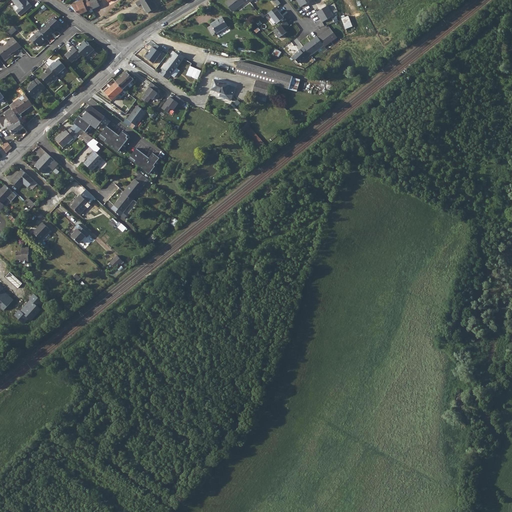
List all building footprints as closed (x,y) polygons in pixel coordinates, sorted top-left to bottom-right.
[(11,0),(19,8),(16,11),(20,16),(32,6),(29,2),(28,2),(25,0),(11,0)] [(93,9),(88,0),(82,0),(78,2),(78,1),(70,5),(71,7),(72,7),(73,9),(74,9),(76,12),(80,15),(84,13),(85,15),(93,12),(92,9),(93,9)] [(88,0),(93,9),(100,6),(98,1),(100,0),(88,0)] [(151,0),(139,0),(136,2),(138,6),(142,4),(147,13),(156,8),(151,0)] [(226,0),(223,2),(230,11),(243,2),(241,0),(226,0)] [(328,6),(317,12),(323,22),(333,16),(328,6)] [(276,8),(269,14),(277,24),(284,18),(276,8)] [(210,24),(206,27),(211,35),(215,32),(216,32),(227,26),(221,16),(210,23),(210,24)] [(343,18),(346,29),(353,27),(350,16),(343,18)] [(47,24),(40,31),(46,38),(54,31),(57,27),(58,28),(62,24),(54,18),(51,20),(47,24)] [(281,25),(274,31),(279,38),(286,32),(281,25)] [(15,27),(9,32),(11,35),(17,29),(15,27)] [(330,28),(318,37),(325,46),(337,38),(330,28)] [(40,31),(39,31),(30,39),(37,46),(43,41),(46,38),(40,31)] [(317,37),(304,47),(310,55),(323,45),(317,37)] [(1,46),(0,46),(0,52),(5,60),(10,57),(9,55),(21,47),(12,38),(6,42),(6,44),(3,46),(1,46)] [(79,45),(75,48),(83,56),(85,58),(87,56),(87,57),(95,50),(90,44),(89,45),(85,41),(82,44),(80,46),(79,45)] [(163,49),(156,44),(154,48),(152,48),(145,58),(153,63),(163,49)] [(71,49),(69,51),(66,55),(73,63),(76,60),(77,61),(83,56),(75,48),(74,46),(70,49),(71,49)] [(303,47),(293,57),(299,63),(309,55),(303,47)] [(171,55),(161,69),(162,69),(158,73),(166,79),(170,74),(173,77),(179,70),(175,68),(182,58),(172,51),(169,54),(171,55)] [(54,63),(49,67),(50,67),(57,75),(66,67),(59,59),(55,63),(54,63)] [(237,61),(233,73),(281,87),(282,86),(293,78),(237,61)] [(47,71),(45,73),(41,76),(48,84),(51,81),(52,82),(58,76),(57,75),(50,67),(46,70),(47,71)] [(193,69),(190,77),(196,79),(199,71),(193,69)] [(126,72),(115,82),(122,89),(133,79),(126,72)] [(38,78),(37,79),(44,89),(46,87),(38,78)] [(44,89),(37,79),(34,81),(29,85),(30,86),(28,88),(29,90),(31,93),(30,94),(33,97),(41,89),(42,90),(44,89)] [(213,79),(210,90),(219,93),(218,97),(230,101),(234,87),(230,85),(213,79)] [(252,92),(250,97),(265,101),(266,96),(267,96),(270,85),(255,81),(252,92)] [(122,89),(115,82),(104,92),(112,100),(123,90),(122,89)] [(158,89),(150,83),(147,86),(148,87),(144,94),(141,98),(147,103),(150,98),(152,100),(157,93),(155,92),(158,89)] [(23,92),(7,103),(9,106),(25,94),(23,92)] [(25,94),(9,106),(11,108),(15,114),(18,112),(20,115),(27,109),(27,108),(32,104),(25,94)] [(178,103),(169,97),(161,108),(167,113),(170,108),(173,110),(178,103)] [(78,116),(72,123),(74,125),(78,128),(80,129),(84,132),(85,133),(91,125),(96,129),(101,122),(105,117),(90,106),(80,117),(78,116)] [(90,106),(78,116),(80,117),(90,106)] [(146,113),(137,106),(127,119),(135,125),(140,119),(140,120),(146,113)] [(11,108),(6,112),(3,114),(9,122),(10,121),(12,124),(8,127),(13,135),(23,127),(20,122),(21,122),(15,114),(11,108)] [(111,121),(105,117),(101,122),(106,126),(107,126),(111,121)] [(247,124),(241,129),(252,142),(257,138),(265,147),(266,146),(247,124)] [(75,134),(80,129),(78,128),(74,125),(70,129),(75,134)] [(117,134),(107,126),(106,126),(100,135),(106,139),(104,141),(119,152),(128,139),(127,138),(128,136),(122,131),(119,136),(117,139),(114,137),(117,134)] [(65,129),(55,138),(62,147),(73,138),(72,137),(75,134),(70,129),(69,127),(66,130),(65,129)] [(84,132),(81,136),(89,141),(92,138),(85,133),(84,132)] [(98,142),(92,138),(89,141),(86,144),(93,151),(95,153),(99,149),(95,145),(98,142)] [(257,138),(252,142),(260,151),(265,147),(257,138)] [(1,145),(1,146),(6,152),(12,148),(6,141),(1,145)] [(265,147),(260,151),(263,155),(268,151),(265,147)] [(146,156),(137,148),(130,157),(136,160),(134,162),(150,174),(155,166),(154,165),(160,158),(153,153),(149,158),(148,159),(148,160),(148,161),(145,158),(146,156)] [(91,156),(87,160),(83,164),(92,171),(102,160),(95,153),(93,151),(90,155),(91,156)] [(36,164),(35,163),(33,166),(41,174),(48,166),(54,161),(45,152),(41,156),(42,157),(36,164)] [(54,161),(48,166),(52,170),(57,164),(54,161)] [(20,176),(17,174),(10,181),(18,189),(22,184),(28,178),(23,173),(20,176)] [(32,181),(28,178),(22,184),(26,188),(27,187),(32,181)] [(128,186),(122,193),(120,196),(120,197),(110,209),(119,216),(132,201),(143,187),(134,180),(129,186),(128,186)] [(36,185),(32,181),(27,187),(31,190),(36,185)] [(4,185),(0,189),(0,208),(3,206),(1,204),(6,198),(12,192),(4,185)] [(15,196),(12,192),(6,198),(10,202),(15,196)] [(74,203),(70,207),(79,215),(88,205),(79,196),(73,202),(74,203)] [(27,199),(23,202),(30,209),(34,206),(27,199)] [(13,217),(10,221),(15,225),(18,222),(13,217)] [(42,224),(32,234),(40,241),(49,231),(42,224)] [(77,231),(74,234),(71,237),(78,244),(84,237),(83,236),(85,233),(78,227),(75,230),(77,231)] [(18,252),(16,252),(16,263),(20,262),(22,262),(22,264),(28,264),(28,254),(29,254),(29,247),(22,247),(22,252),(22,254),(19,255),(18,252)] [(111,262),(117,268),(124,261),(118,255),(111,262)] [(13,300),(2,290),(0,292),(0,306),(4,310),(13,300)] [(43,301),(33,292),(27,299),(30,301),(21,311),(19,311),(15,315),(24,323),(28,319),(31,321),(41,309),(38,307),(43,301)]
